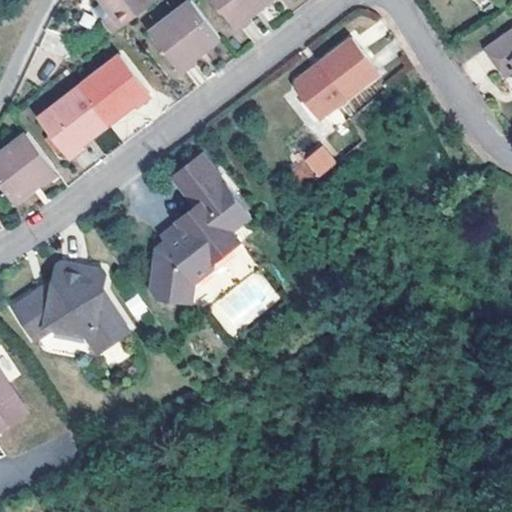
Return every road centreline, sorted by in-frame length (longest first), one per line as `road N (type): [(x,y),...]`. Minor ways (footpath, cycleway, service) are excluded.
road 1 (residential): [(0,251),(336,0)]
road 2 (residential): [(393,0),(479,127),(511,158)]
